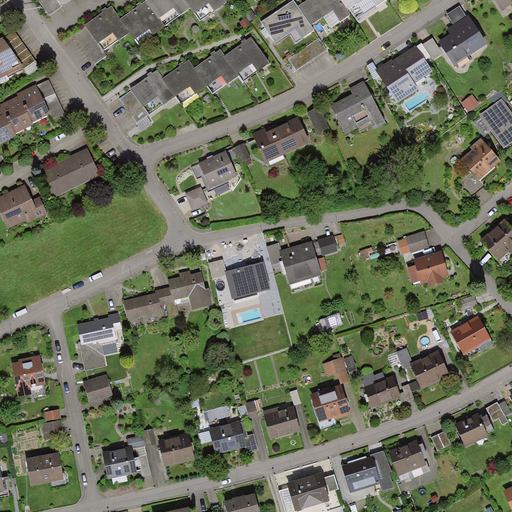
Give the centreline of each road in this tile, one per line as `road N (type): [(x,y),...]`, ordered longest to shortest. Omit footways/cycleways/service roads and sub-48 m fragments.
road 1 (residential): [(94,506),(378,435),(511,371)]
road 2 (residential): [(133,159),(289,101),(442,0)]
road 3 (residential): [(453,240),(424,208),(411,205),(189,241)]
road 4 (residential): [(45,308),(94,506)]
road 5 (residential): [(189,241),(45,308)]
road 6 (residential): [(0,186),(105,121)]
